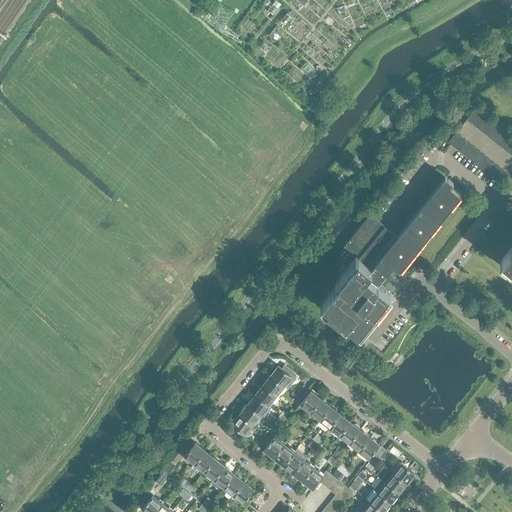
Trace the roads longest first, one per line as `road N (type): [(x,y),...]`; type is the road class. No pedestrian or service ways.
road 1 (residential): [(265,511),(283,490),(209,427),(278,343),(443,468)]
road 2 (track): [(9,511),(266,186)]
road 3 (residential): [(432,286),(511,185)]
